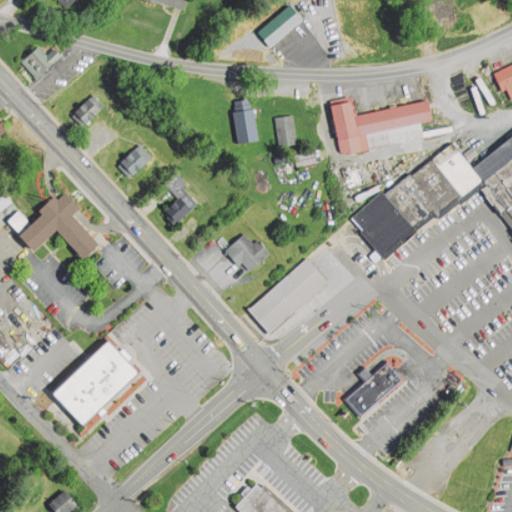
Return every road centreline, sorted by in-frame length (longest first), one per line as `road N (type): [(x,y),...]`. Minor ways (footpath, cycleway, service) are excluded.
road 1 (primary): [(430,511),(387,487),(321,429),(0,79)]
road 2 (residential): [(0,19),(192,64),(315,72),(406,67),(511,29)]
road 3 (tertiary): [(264,368),(97,511)]
road 4 (residential): [(0,374),(116,496)]
road 5 (residential): [(264,368),(370,283)]
